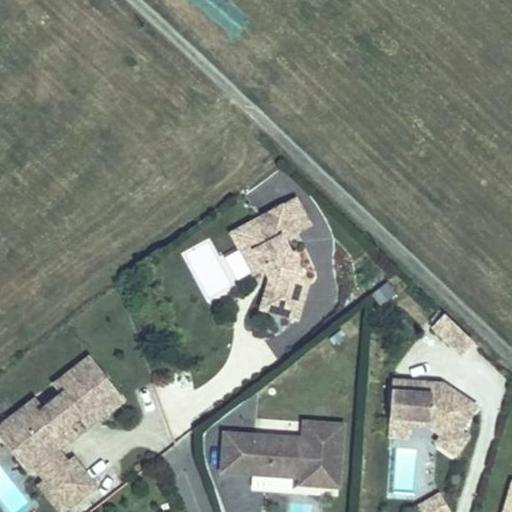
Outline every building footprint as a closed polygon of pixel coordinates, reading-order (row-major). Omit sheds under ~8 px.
[(310,225),(296,198),(283,205),(297,232),(310,225)] [(308,284),(297,264),(298,260),(296,255),(291,253),(284,239),(297,232),(283,205),(254,221),(261,234),(238,246),(253,274),(264,269),(272,265),(276,274),(271,276),(270,279),(261,309),(298,320),(308,284)] [(261,234),(254,221),(231,233),(238,246),(261,234)] [(276,274),(272,265),(264,269),(270,279),(271,276),(276,274)] [(443,337),(455,324),(445,315),(433,327),(443,337)] [(473,343),(455,324),(443,337),(462,355),(473,343)] [(67,442),(60,432),(68,426),(80,417),(88,426),(122,400),(89,358),(55,384),(63,395),(42,410),(35,401),(0,427),(0,434),(29,472),(35,467),(57,450),(67,442)] [(460,432),(477,408),(460,397),(443,395),(443,385),(393,382),(391,419),(408,420),(408,426),(411,426),(429,427),(442,436),(437,443),(456,456),(468,437),(460,432)] [(460,397),(443,385),(443,395),(460,397)] [(410,437),(411,426),(408,426),(408,420),(391,419),(389,436),(410,437)] [(339,487),(343,425),(305,423),(303,439),(225,433),(222,472),(301,478),(300,485),(339,487)] [(75,436),(68,426),(60,432),(67,442),(75,436)] [(46,481),(68,464),(57,450),(35,467),(46,481)] [(62,511),(95,487),(74,459),(68,464),(46,481),(40,485),(60,511),(62,511)] [(449,511),(440,493),(417,504),(420,511),(449,511)]
